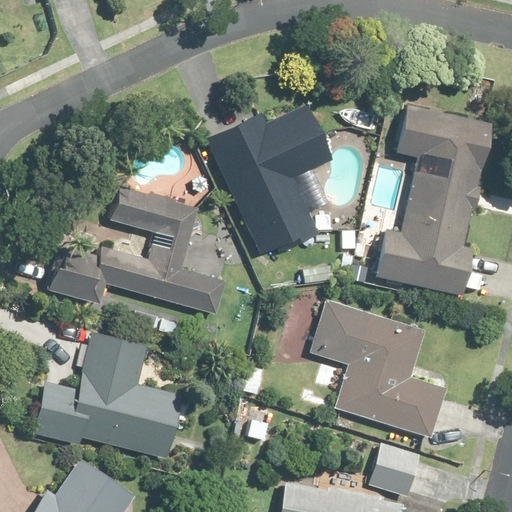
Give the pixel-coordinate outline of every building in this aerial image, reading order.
[(308,92),(206,136),(260,256),(320,230),(295,174),(336,156),(308,92)] [(504,117),(405,96),(391,165),(409,169),(398,221),(389,219),(377,273),(467,292),(504,117)] [(59,226),(42,289),(100,305),(107,283),(213,312),(226,267),(194,258),(210,203),(117,177),(107,214),(153,227),(146,250),(59,226)] [(300,264),(301,280),(335,278),(334,262),(300,264)] [(333,405),(428,434),(444,379),(414,370),(428,324),(319,291),(301,348),(346,362),(333,405)] [(44,375),(31,427),(166,461),(184,391),(138,380),(148,339),(89,324),(75,382),(44,375)] [(270,403),(251,403),(250,437),(269,437),(270,403)] [(377,435),(367,478),(413,488),(422,445),(377,435)] [(74,446),(28,511),(120,511),(137,489),(74,446)] [(401,511),(404,494),(285,475),(278,511),(401,511)]
